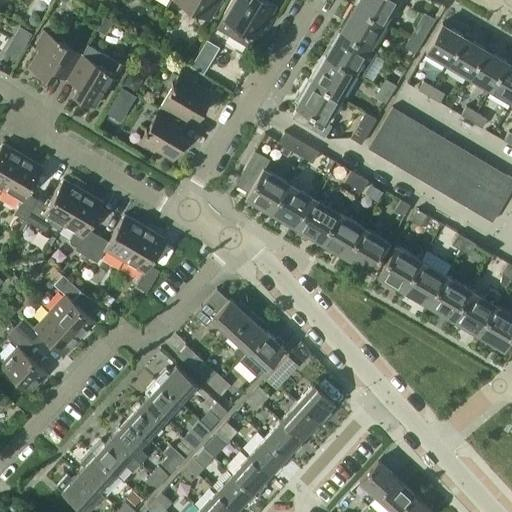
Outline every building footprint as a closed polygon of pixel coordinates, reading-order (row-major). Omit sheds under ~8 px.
[(175,0),(209,20),(221,0),(175,0)] [(232,0),(216,28),(249,48),(255,37),(260,40),(275,15),(271,13),(275,5),(265,0),(232,0)] [(356,0),(354,5),(384,23),(397,0),(356,0)] [(339,30),(369,47),(384,23),(354,5),(339,30)] [(409,37),(420,44),(435,19),(424,12),(409,37)] [(425,51),(447,64),(463,35),(442,23),(425,51)] [(325,55),(354,72),(369,47),(339,30),(325,55)] [(55,73),(66,79),(81,54),(44,32),(34,48),(38,50),(28,67),(51,80),(55,73)] [(447,64),(468,76),(485,48),(463,35),(447,64)] [(404,46),(415,53),(420,44),(409,37),(404,46)] [(72,92),(94,106),(104,89),(108,92),(124,66),(87,44),(81,54),(66,79),(76,85),(72,92)] [(468,76),(490,89),(506,61),(485,48),(468,76)] [(310,79),(340,97),(354,72),(325,55),(310,79)] [(490,89),(511,102),(511,99),(511,64),(506,61),(490,89)] [(159,107),(184,122),(190,111),(198,115),(211,93),(194,83),(197,79),(181,70),(159,107)] [(380,87),(390,94),(396,85),(385,78),(380,87)] [(291,116),(324,136),(330,125),(325,122),(340,97),(310,79),(295,105),(297,106),(291,116)] [(418,89),(428,95),(433,87),(423,81),(418,89)] [(374,96),(385,102),(390,94),(380,87),(374,96)] [(428,95),(439,102),(444,93),(433,87),(428,95)] [(380,127),(390,133),(403,113),(392,106),(380,127)] [(460,115),(471,121),(476,112),(465,106),(460,115)] [(155,149),(172,159),(185,137),(178,133),(184,122),(159,107),(137,144),(153,153),(155,149)] [(350,137),(361,144),(376,118),(365,112),(350,137)] [(471,121),(481,127),(486,118),(476,112),(471,121)] [(390,133),(401,139),(413,119),(403,113),(390,133)] [(401,139),(411,146),(423,125),(413,119),(401,139)] [(411,146),(421,152),(434,131),(423,125),(411,146)] [(368,148),(378,154),(390,133),(380,127),(368,148)] [(278,142),(303,157),(310,146),(284,131),(278,142)] [(421,152),(432,158),(444,137),(434,131),(421,152)] [(503,140),(511,145),(511,133),(508,131),(503,140)] [(378,154),(388,160),(401,139),(390,133),(378,154)] [(432,158),(442,164),(454,143),(444,137),(432,158)] [(388,160),(399,166),(411,146),(401,139),(388,160)] [(0,188),(1,189),(22,154),(2,142),(0,145),(0,188)] [(442,164),(452,170),(464,149),(454,143),(442,164)] [(303,157),(312,162),(318,151),(310,146),(303,157)] [(399,166),(409,172),(421,152),(411,146),(399,166)] [(452,170),(463,176),(475,156),(464,149),(452,170)] [(245,197),(271,212),(288,182),(264,168),(269,159),(254,150),(235,184),(248,192),(245,197)] [(409,172),(419,178),(432,158),(421,152),(409,172)] [(13,213),(24,219),(37,199),(26,193),(42,166),(22,154),(1,189),(21,201),(13,213)] [(463,176),(473,182),(485,162),(475,156),(463,176)] [(419,178),(430,185),(442,164),(432,158),(419,178)] [(473,182),(483,188),(495,168),(485,162),(473,182)] [(430,185),(440,191),(452,170),(442,164),(430,185)] [(483,188),(494,194),(506,174),(495,168),(483,188)] [(344,181),(353,186),(359,175),(350,170),(344,181)] [(440,191),(450,197),(463,176),(452,170),(440,191)] [(494,194),(504,201),(511,187),(511,177),(506,174),(494,194)] [(353,186),(362,191),(368,180),(359,175),(353,186)] [(450,197),(461,203),(473,182),(463,176),(450,197)] [(51,219),(62,225),(83,190),(63,178),(47,205),(37,199),(24,219),(44,231),(51,219)] [(271,212),(295,226),(313,197),(288,182),(271,212)] [(461,203),(471,209),(483,188),(473,182),(461,203)] [(471,209),(481,215),(494,194),(483,188),(471,209)] [(74,249),(85,255),(97,235),(87,229),(103,202),(83,190),(62,225),(81,236),(74,249)] [(481,215),(492,221),(504,201),(494,194),(481,215)] [(295,226),(320,241),(338,211),(313,197),(295,226)] [(394,210),(403,215),(409,205),(400,199),(394,210)] [(410,219),(419,225),(425,214),(416,209),(410,219)] [(320,241),(345,256),(363,226),(338,211),(320,241)] [(104,249),(123,261),(144,226),(123,214),(108,241),(97,235),(85,255),(96,262),(104,249)] [(135,285),(146,291),(158,270),(148,264),(164,238),(144,226),(123,261),(142,272),(135,285)] [(345,256),(370,271),(388,241),(363,226),(345,256)] [(451,244),(460,249),(466,238),(458,233),(451,244)] [(460,249),(469,254),(475,243),(466,238),(460,249)] [(377,275),(403,289),(420,260),(395,245),(377,275)] [(403,289),(427,304),(445,274),(420,260),(403,289)] [(501,273),(510,278),(511,274),(511,265),(507,262),(501,273)] [(49,310),(79,337),(94,320),(71,299),(79,290),(62,274),(53,284),(64,293),(49,310)] [(427,304),(452,319),(470,289),(445,274),(427,304)] [(211,318),(229,334),(251,310),(239,299),(236,303),(229,297),(228,298),(216,288),(193,313),(206,324),(211,318)] [(452,319),(477,333),(495,304),(500,294),(490,288),(484,298),(470,289),(452,319)] [(477,333),(502,348),(509,338),(511,339),(511,313),(511,314),(495,304),(477,333)] [(14,326),(32,342),(40,334),(63,355),(79,337),(49,310),(33,326),(23,317),(14,326)] [(232,351),(240,358),(265,330),(259,324),(262,320),(251,310),(229,334),(239,343),(232,351)] [(0,363),(0,365),(29,392),(47,372),(24,351),(32,342),(14,326),(5,336),(16,345),(0,363)] [(238,359),(257,376),(284,347),(265,330),(240,358),(238,359)] [(177,355),(195,371),(204,361),(186,345),(177,355)] [(265,379),(275,388),(298,363),(288,354),(265,379)] [(195,371),(213,387),(222,378),(204,361),(195,371)] [(155,379),(179,401),(195,382),(175,364),(169,371),(165,367),(155,379)] [(213,387),(220,394),(229,384),(222,378),(213,387)] [(148,394),(142,400),(163,418),(179,401),(155,379),(144,390),(148,394)] [(313,382),(296,401),(320,423),(331,411),(327,408),(333,401),(313,382)] [(252,393),(262,402),(268,395),(258,386),(252,393)] [(245,400),(255,409),(262,402),(252,393),(245,400)] [(142,400),(126,418),(146,436),(163,418),(142,400)] [(209,408),(219,417),(226,410),(216,401),(209,408)] [(296,401),(280,418),(300,437),(306,431),(310,434),(320,423),(296,401)] [(110,435),(130,454),(139,462),(146,454),(137,446),(146,436),(126,418),(110,435)] [(280,418),(263,436),(284,455),(300,437),(280,418)] [(219,429),(229,438),(236,431),(226,422),(219,429)] [(213,436),(223,445),(229,438),(219,429),(213,436)] [(183,437),(193,446),(199,439),(189,430),(183,437)] [(90,450),(114,472),(130,454),(110,435),(104,442),(100,438),(90,450)] [(263,436),(247,454),(268,473),(284,455),(263,436)] [(176,444),(186,453),(193,446),(183,437),(176,444)] [(163,451),(177,464),(183,457),(169,444),(163,451)] [(77,471),(97,490),(114,472),(90,450),(79,461),(83,465),(77,471)] [(177,464),(163,451),(162,451),(166,455),(160,462),(170,471),(177,464)] [(247,454),(231,472),(255,494),(266,482),(262,479),(268,473),(247,454)] [(187,464),(197,473),(203,466),(193,457),(187,464)] [(358,480),(377,496),(395,476),(377,459),(358,480)] [(180,472),(190,481),(197,473),(187,464),(180,472)] [(150,473),(160,482),(167,475),(157,466),(150,473)] [(60,489),(81,508),(97,490),(77,471),(60,489)] [(231,472),(215,490),(235,508),(241,502),(245,505),(255,494),(231,472)] [(144,480),(154,489),(160,482),(150,473),(144,480)] [(377,496),(393,511),(394,511),(413,492),(395,476),(377,496)] [(215,490),(199,508),(203,511),(231,511),(235,508),(215,490)] [(394,511),(428,511),(431,509),(413,492),(394,511)] [(154,500),(164,509),(171,502),(161,493),(154,500)] [(148,507),(153,511),(161,511),(164,509),(154,500),(148,507)] [(118,509),(121,511),(132,511),(134,510),(124,501),(118,509)]
